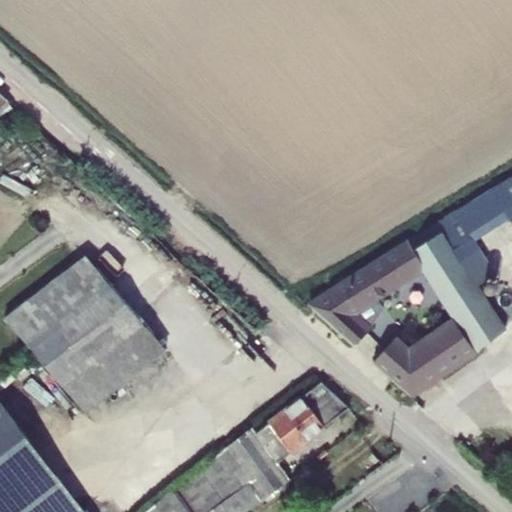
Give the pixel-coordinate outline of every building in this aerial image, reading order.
[(23,97),(0,76),(0,110),(9,99),(14,103),(23,97)] [(499,190),(317,299),(362,339),(378,323),(358,305),(431,259),(486,345),(511,327),(511,325),(486,284),(502,273),(480,238),(511,219),(511,185),(505,190),(499,190)] [(91,250),(11,309),(85,410),(165,351),(91,250)] [(121,511),(20,375),(0,390),(0,511),(121,511)] [(259,435),(255,428),(225,450),(263,500),(292,479),(279,462),(352,409),(324,383),(304,398),(306,401),(259,435)] [(248,511),(263,500),(225,450),(171,491),(146,511),(248,511)]
